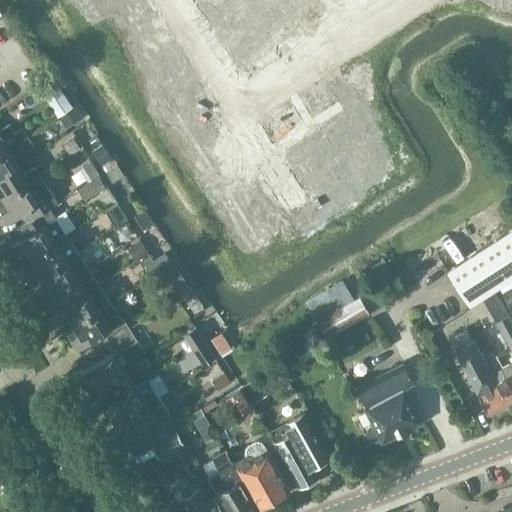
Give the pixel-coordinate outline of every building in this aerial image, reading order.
[(293,0),(270,0),(269,1),(288,30),(306,19),(293,0)] [(269,1),(252,12),(270,41),(288,30),(269,1)] [(252,12),(234,23),(253,53),(270,41),(252,12)] [(234,23),(216,35),(235,64),(253,53),(234,23)] [(0,60),(17,42),(0,26),(0,60)] [(129,34),(108,48),(115,59),(124,54),(136,73),(172,50),(159,30),(136,44),(129,34)] [(172,50),(136,73),(148,92),(140,97),(147,109),(168,95),(162,84),(185,70),(172,50)] [(54,79),(40,89),(58,116),(73,106),(54,79)] [(76,106),(59,117),(66,128),(83,117),(76,106)] [(373,108),(351,122),(363,140),(352,147),(365,168),(376,161),(398,147),(373,108)] [(181,114),(159,128),(167,140),(175,135),(187,153),(223,130),(210,110),(187,125),(181,114)] [(0,155),(30,137),(25,128),(16,134),(10,125),(0,131),(0,155)] [(223,130),(187,153),(199,172),(191,177),(199,189),(220,175),(213,165),(236,150),(223,130)] [(0,179),(21,166),(15,158),(35,145),(30,137),(0,155),(0,179)] [(73,138),(64,144),(71,155),(80,149),(73,138)] [(103,144),(93,150),(104,166),(113,160),(103,144)] [(311,147),(289,161),(314,201),(336,187),(347,180),(334,159),(323,166),(311,147)] [(0,203),(42,176),(37,168),(26,175),(21,166),(0,179),(0,203)] [(117,166),(106,173),(113,182),(124,175),(117,166)] [(30,222),(52,208),(59,203),(42,176),(0,203),(0,204),(10,221),(24,212),(30,222)] [(89,183),(79,189),(86,200),(106,187),(100,176),(89,183)] [(233,194),(212,208),(219,220),(227,215),(239,233),(275,210),(262,190),(239,205),(233,194)] [(118,204),(106,211),(116,226),(128,219),(118,204)] [(26,263),(69,235),(52,208),(30,222),(18,229),(24,239),(14,246),(26,263)] [(145,210),(134,217),(143,230),(154,224),(145,210)] [(275,210),(239,233),(252,253),(263,247),(266,252),(281,243),(277,237),(288,230),(275,210)] [(511,229),(448,271),(470,306),(511,278),(511,229)] [(36,280),(80,252),(69,235),(26,263),(36,280)] [(141,241),(128,249),(136,261),(149,253),(141,241)] [(447,246),(434,254),(442,268),(455,260),(447,246)] [(85,261),(80,252),(36,280),(47,297),(91,269),(85,261)] [(165,252),(153,260),(159,270),(171,262),(165,252)] [(58,314),(101,286),(91,269),(47,297),(58,314)] [(69,331),(112,303),(101,286),(58,314),(69,331)] [(511,307),(511,287),(503,293),(511,308),(511,307)] [(355,300),(319,321),(328,337),(369,313),(360,297),(355,300)] [(122,318),(112,303),(69,331),(80,348),(101,334),(107,344),(132,328),(124,317),(122,318)] [(511,320),(509,315),(496,322),(511,349),(511,348),(511,320)] [(196,327),(184,335),(194,350),(206,342),(196,327)] [(95,390),(138,362),(149,355),(132,328),(107,344),(114,354),(84,373),(95,390)] [(222,332),(212,338),(222,355),(232,348),(222,332)] [(206,342),(194,350),(204,365),(216,357),(206,342)] [(475,342),(456,352),(490,415),(511,402),(511,386),(502,368),(492,373),(475,342)] [(511,361),(502,368),(511,386),(511,361)] [(106,407),(138,386),(133,378),(144,371),(138,362),(95,390),(106,407)] [(399,435),(406,431),(406,430),(421,422),(421,423),(423,422),(422,420),(421,421),(404,388),(415,383),(404,363),(359,387),(369,406),(365,408),(373,424),(370,426),(368,429),(368,432),(371,439),(374,440),(378,441),(381,439),(382,441),(383,443),(384,442),(399,434),(399,435)] [(225,373),(214,381),(219,389),(230,382),(225,373)] [(244,385),(254,403),(268,395),(257,377),(244,385)] [(138,386),(106,407),(117,424),(160,396),(149,379),(138,386)] [(225,397),(240,423),(257,413),(243,387),(225,397)] [(160,396),(117,424),(128,441),(171,413),(160,396)] [(272,435),(300,486),(320,475),(316,468),(320,466),(319,464),(330,458),(304,412),(287,422),(289,425),(272,435)] [(195,419),(194,419),(199,429),(209,423),(204,414),(195,419)] [(153,445),(162,459),(185,445),(177,431),(153,445)] [(246,454),(247,456),(236,462),(245,479),(244,480),(260,508),(291,491),(268,449),(265,451),(262,444),(259,443),(255,443),(248,447),(246,450),(246,454)] [(221,492),(220,493),(231,511),(252,511),(260,508),(244,480),(245,479),(236,462),(229,450),(217,457),(223,469),(212,475),(221,492)] [(10,476),(1,481),(9,493),(17,487),(10,476)] [(188,509),(184,511),(224,511),(217,499),(210,502),(203,488),(182,499),(188,509)]
